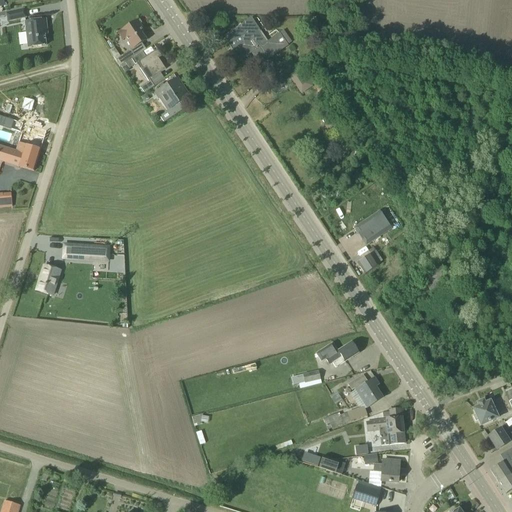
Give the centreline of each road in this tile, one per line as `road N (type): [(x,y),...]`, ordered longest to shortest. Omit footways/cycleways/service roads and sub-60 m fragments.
road 1 (tertiary): [(430,409),(158,0)]
road 2 (unclassified): [(0,325),(73,82),(67,0)]
road 3 (unclassified): [(172,500),(0,446)]
